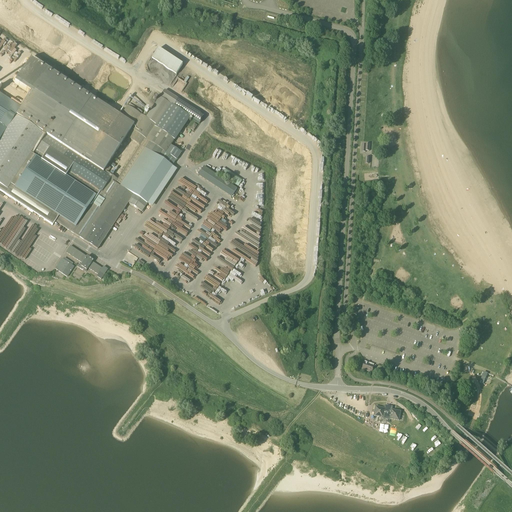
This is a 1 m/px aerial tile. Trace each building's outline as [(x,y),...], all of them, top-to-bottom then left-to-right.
[(177,75),(183,65),(159,49),(152,59),(169,70),(177,75)] [(136,111),(127,106),(120,117),(47,68),(21,108),(0,94),(0,191),(52,226),(55,222),(73,234),(97,250),(128,203),(142,212),(147,204),(176,160),(181,153),(171,146),(174,141),(175,141),(190,118),(199,124),(204,117),(177,99),(164,90),(159,98),(159,97),(145,118),(141,115),(142,112),(137,109),(136,111)] [(369,151),(370,144),(366,144),(366,145),(362,145),(361,152),(365,152),(366,151),(369,151)] [(231,198),(237,189),(204,167),(198,176),(231,198)] [(222,176),(240,185),(243,179),(226,170),(222,176)] [(86,257),(70,247),(66,253),(80,262),(77,267),(85,272),(86,270),(88,268),(98,275),(97,276),(101,279),(107,270),(103,267),(102,268),(92,262),(93,260),(87,257),(86,257)] [(62,274),(69,263),(62,258),(55,269),(62,274)] [(266,326),(254,331),(264,357),(276,352),(266,326)] [(372,373),(374,367),(367,365),(368,364),(364,362),(362,369),(372,373)] [(505,382),(498,378),(499,377),(483,369),(478,383),(492,391),(497,380),(504,384),(505,382)] [(392,410),(392,408),(385,407),(385,409),(376,407),(374,416),(399,421),(400,412),(392,410)] [(379,432),(387,434),(389,426),(381,424),(379,432)]
